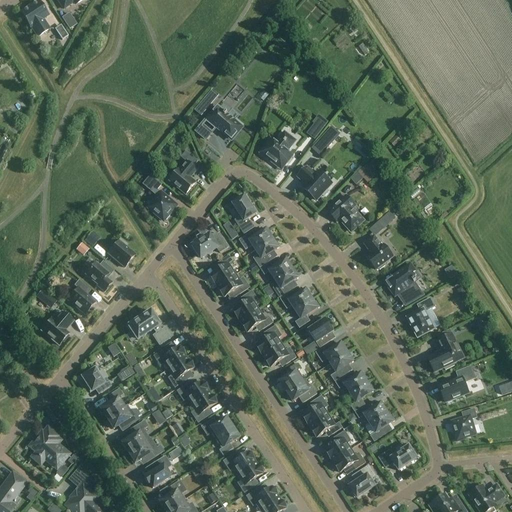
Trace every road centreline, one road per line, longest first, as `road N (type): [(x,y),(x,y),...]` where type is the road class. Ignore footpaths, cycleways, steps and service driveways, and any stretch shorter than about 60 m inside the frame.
road 1 (residential): [(438,465),(417,392),(378,315),(338,257),(271,192),(249,176),(233,176),(171,245)]
road 2 (residential): [(348,511),(171,245)]
road 3 (residential): [(148,274),(305,511)]
road 4 (residential): [(147,511),(61,375)]
road 5 (residential): [(148,274),(61,375)]
